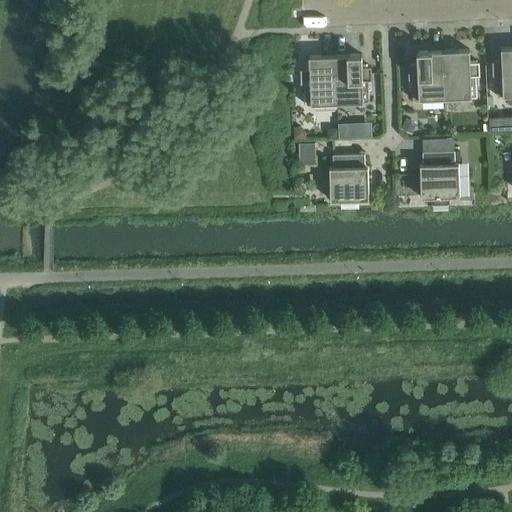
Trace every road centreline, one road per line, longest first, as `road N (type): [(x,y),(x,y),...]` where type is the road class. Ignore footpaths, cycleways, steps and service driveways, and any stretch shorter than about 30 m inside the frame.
road 1 (unknown): [(11,374),(38,351),(56,348),(511,335)]
road 2 (unknown): [(14,279),(0,501)]
road 3 (residential): [(393,138),(387,11)]
road 4 (residential): [(511,5),(387,11)]
